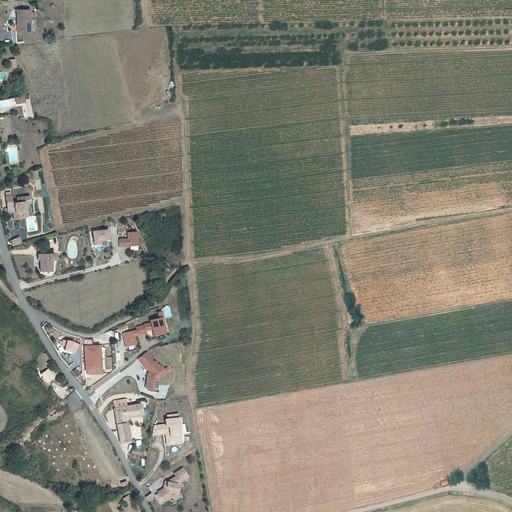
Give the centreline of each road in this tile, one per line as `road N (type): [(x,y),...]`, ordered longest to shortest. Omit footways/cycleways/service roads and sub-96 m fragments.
road 1 (track): [(212,511),(187,382),(194,321),(176,75)]
road 2 (track): [(511,208),(252,260),(189,261),(154,305)]
road 3 (tertiary): [(148,511),(96,412),(25,308),(0,231)]
